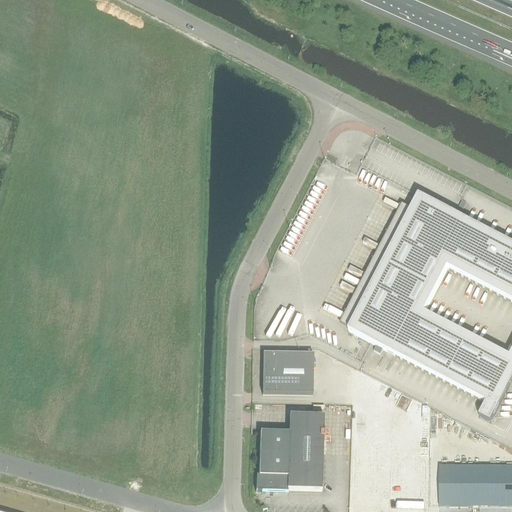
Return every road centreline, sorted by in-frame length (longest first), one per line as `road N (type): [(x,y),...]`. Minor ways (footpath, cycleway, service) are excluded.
road 1 (unclassified): [(336,100),(237,287),(226,511)]
road 2 (unclassified): [(142,0),(336,100)]
road 3 (unclassified): [(511,191),(336,100)]
road 4 (unclassified): [(180,511),(0,460)]
road 5 (motorway): [(393,0),(505,48)]
